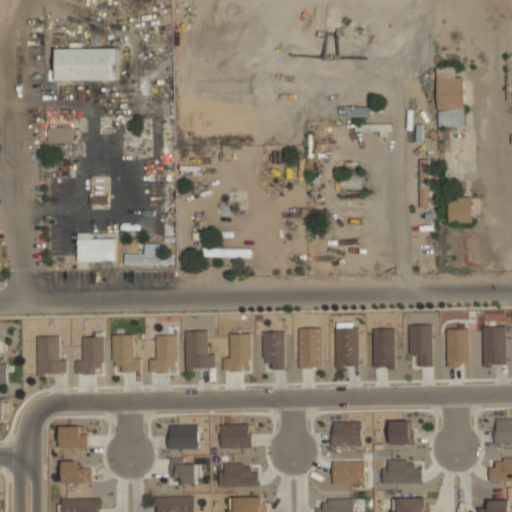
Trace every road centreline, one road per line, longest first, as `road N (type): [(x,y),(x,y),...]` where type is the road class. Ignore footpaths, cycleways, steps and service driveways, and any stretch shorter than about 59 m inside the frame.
road 1 (residential): [(25,471),(31,419),(62,401),(511,393)]
road 2 (residential): [(511,295),(0,303)]
